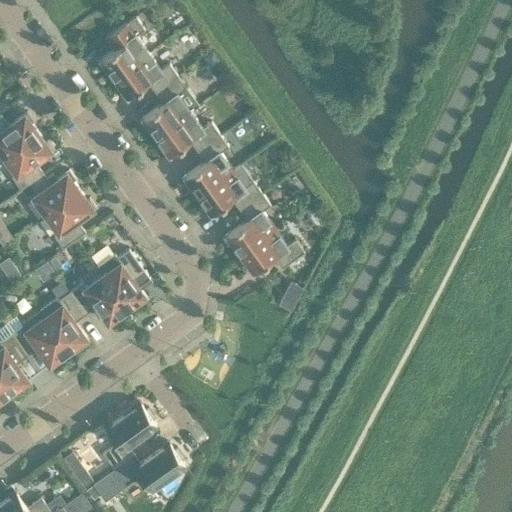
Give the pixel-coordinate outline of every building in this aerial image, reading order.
[(148,50),(136,33),(145,27),(136,14),(105,36),(113,48),(98,58),(104,67),(107,65),(114,75),(148,50)] [(178,73),(169,61),(161,67),(148,50),(114,75),(121,85),(118,87),(125,96),(148,79),(155,90),(178,73)] [(163,101),(140,117),(146,126),(149,124),(156,133),(190,109),(199,103),(178,73),(155,90),(163,101)] [(38,129),(31,120),(34,118),(27,109),(9,122),(1,111),(0,111),(0,157),(4,154),(38,129)] [(190,109),(156,133),(163,143),(160,145),(167,154),(190,138),(197,148),(220,132),(211,120),(203,126),(190,109)] [(4,154),(16,171),(12,174),(20,186),(43,170),(35,159),(54,146),(48,137),(45,139),(38,129),(4,154)] [(220,132),(197,148),(205,159),(182,175),(188,184),(191,182),(198,192),(232,167),(220,150),(229,144),(220,132)] [(232,167),(198,192),(205,202),(202,204),(209,213),(231,196),(239,207),(262,190),(253,178),(245,184),(232,167)] [(43,170),(20,186),(29,199),(34,195),(46,212),(80,188),(73,178),(76,176),(69,168),(51,181),(43,170)] [(63,246),(76,236),(86,229),(77,218),(96,205),(90,196),(87,198),(80,188),(46,212),(58,230),(54,233),(63,246)] [(262,190),(239,207),(247,218),(224,234),(230,243),(233,241),(240,250),(274,226),(262,209),(271,203),(262,190)] [(282,266),(305,250),(295,237),(287,243),(274,226),(240,250),(247,260),(244,262),(251,271),(273,255),(282,266)] [(102,272),(127,307),(136,300),(138,302),(147,296),(141,287),(139,284),(150,276),(129,246),(117,255),(115,252),(97,264),(102,272)] [(70,289),(86,312),(97,304),(110,322),(119,316),(117,314),(127,307),(102,272),(85,285),(82,280),(70,289)] [(39,308),(68,349),(78,342),(80,344),(89,338),(75,319),(86,312),(70,289),(59,297),(57,295),(39,308)] [(11,331),(28,354),(38,346),(52,364),(60,358),(59,356),(68,349),(39,308),(21,321),(22,323),(11,331)] [(0,376),(10,391),(20,384),(21,386),(30,380),(17,361),(28,354),(11,331),(5,322),(0,325),(0,376)] [(10,391),(0,376),(0,401),(2,400),(0,397),(10,391)] [(115,468),(136,453),(128,443),(157,422),(141,400),(106,425),(116,440),(102,450),(115,468)] [(141,460),(136,453),(87,488),(98,502),(140,473),(150,488),(186,462),(169,440),(141,460)] [(53,511),(52,510),(41,494),(27,504),(16,489),(0,500),(0,511),(53,511)] [(68,511),(62,503),(52,510),(53,511),(68,511)]
